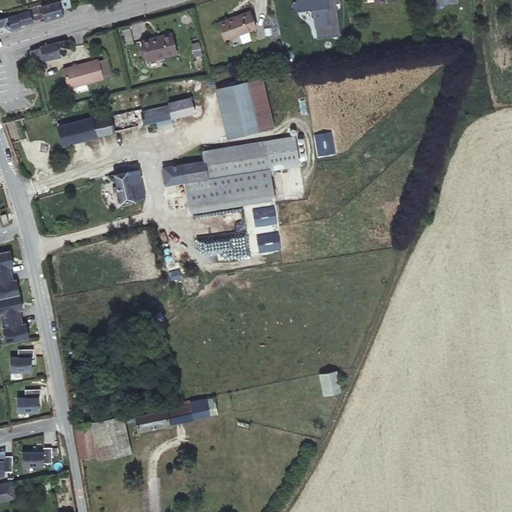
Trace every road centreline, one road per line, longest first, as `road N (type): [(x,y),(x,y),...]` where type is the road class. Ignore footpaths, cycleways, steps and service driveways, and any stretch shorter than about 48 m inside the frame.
road 1 (track): [(471,0),(471,54),(436,149),(351,369),(281,511)]
road 2 (residential): [(62,421),(25,225)]
road 3 (residential): [(0,43),(153,0)]
